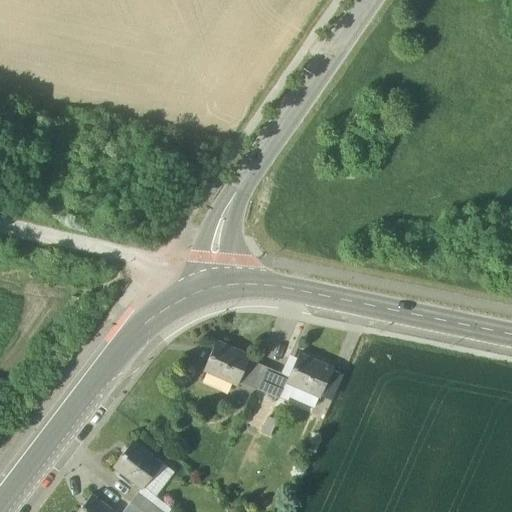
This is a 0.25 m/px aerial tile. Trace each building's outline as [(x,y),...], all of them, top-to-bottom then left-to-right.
[(251,356),(216,341),(203,371),(211,374),(237,386),(239,382),(249,360),(251,356)] [(333,368),(299,353),(288,377),(286,383),(320,398),(333,368)] [(267,368),(249,360),(239,382),(258,390),(267,368)] [(288,377),(267,368),(258,390),(279,399),(286,383),(288,377)] [(162,464),(132,441),(112,467),(142,490),(162,464)] [(162,511),(138,493),(130,502),(142,511),(162,511)] [(114,511),(100,501),(92,495),(78,511),(114,511)] [(142,511),(130,502),(122,511),(142,511)]
